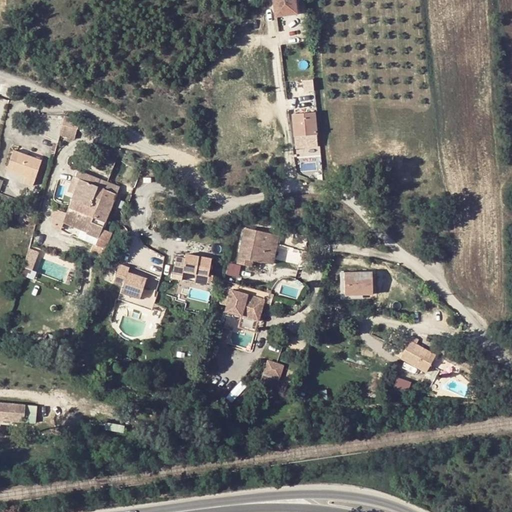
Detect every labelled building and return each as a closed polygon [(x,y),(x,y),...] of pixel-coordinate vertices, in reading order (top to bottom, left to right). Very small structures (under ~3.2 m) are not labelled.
[(274,0),(276,16),(297,13),(295,0),(274,0)] [(293,114),(295,136),(317,134),(315,112),(293,114)] [(37,162),(10,151),(1,172),(29,183),(37,162)] [(102,229),(119,188),(79,171),(76,178),(80,180),(73,197),(64,222),(88,231),(87,233),(98,238),(102,229)] [(69,195),(73,197),(80,180),(76,178),(69,195)] [(252,262),(252,260),(262,262),(262,261),(273,263),(276,248),(277,244),(278,235),(245,228),(238,263),(251,266),(252,262)] [(111,233),(102,229),(98,238),(95,245),(104,249),(111,233)] [(209,231),(196,230),(195,241),(209,242),(209,231)] [(184,272),(209,277),(213,260),(187,255),(186,259),(177,257),(174,274),(183,276),(184,272)] [(184,272),(183,276),(208,281),(209,277),(184,272)] [(372,272),(341,273),(342,295),(373,294),(372,272)] [(139,312),(144,292),(125,287),(126,282),(116,279),(112,298),(121,300),(119,307),(139,312)] [(227,309),(231,292),(224,290),(220,307),(227,309)] [(259,321),(265,300),(231,292),(227,309),(226,313),(259,321)] [(227,344),(230,331),(222,329),(219,342),(227,344)] [(412,338),(420,342),(422,338),(414,333),(412,338)] [(429,369),(438,352),(420,342),(412,338),(402,356),(429,369)] [(65,342),(60,350),(66,353),(70,344),(65,342)] [(385,348),(382,354),(393,359),(396,353),(385,348)] [(280,379),(286,364),(267,358),(262,373),(280,379)] [(397,375),(392,388),(407,393),(412,381),(397,375)] [(0,402),(0,420),(36,424),(37,405),(0,402)]
